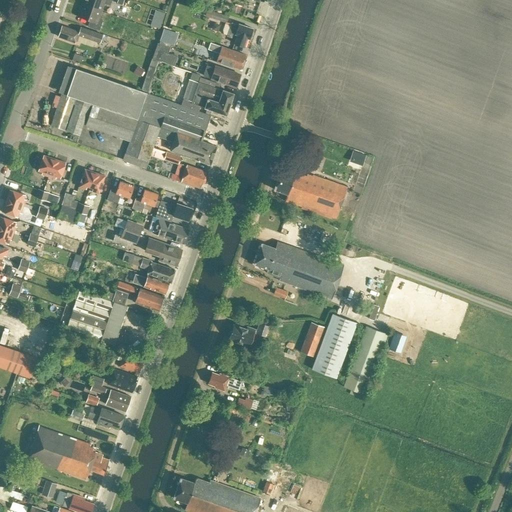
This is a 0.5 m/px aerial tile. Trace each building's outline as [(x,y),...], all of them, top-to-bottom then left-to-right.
[(83,0),(82,5),(101,12),(104,4),(110,6),(111,0),(83,0)] [(98,20),(101,12),(82,5),(77,17),(89,21),(87,27),(99,31),(102,21),(98,20)] [(156,11),(154,19),(162,21),(165,14),(156,11)] [(228,17),(213,12),(211,18),(226,23),(228,17)] [(249,40),(249,39),(251,38),(252,36),(251,34),(252,29),(238,25),(238,26),(231,24),(227,37),(235,40),(234,44),(244,47),(247,39),(249,40)] [(79,32),(62,26),(58,37),(75,43),(78,36),(100,43),(103,35),(80,28),(79,32)] [(160,41),(171,44),(175,33),(164,29),(160,41)] [(168,54),(170,48),(157,43),(152,59),(174,66),(177,57),(168,54)] [(222,47),(210,43),(207,50),(219,54),(217,63),(231,68),(232,67),(240,70),(245,56),(245,55),(245,56),(222,48),(222,47)] [(83,57),(74,54),(72,60),(81,63),(83,57)] [(140,92),(132,117),(137,119),(160,127),(157,137),(173,143),(176,134),(189,138),(200,142),(209,116),(205,114),(146,94),(158,61),(152,59),(140,92)] [(237,74),(215,67),(214,66),(213,68),(206,65),(202,77),(235,88),(237,82),(239,77),(237,74)] [(140,69),(136,75),(140,77),(144,71),(140,69)] [(140,92),(76,70),(67,95),(132,117),(140,92)] [(205,114),(209,116),(211,110),(225,115),(227,110),(228,109),(227,109),(232,95),(233,95),(233,94),(232,94),(218,89),(220,85),(199,78),(198,75),(191,73),(189,80),(182,100),(181,106),(198,112),(200,107),(207,109),(205,114)] [(65,131),(79,136),(90,104),(61,95),(51,126),(63,131),(72,105),(74,106),(65,131)] [(129,142),(137,121),(93,106),(85,127),(129,142)] [(137,121),(129,142),(125,154),(148,162),(154,145),(157,137),(160,127),(137,119),(137,121)] [(200,142),(189,138),(176,134),(173,143),(170,152),(210,165),(216,147),(200,142)] [(180,158),(165,153),(163,160),(177,165),(180,158)] [(48,177),(54,159),(43,156),(42,156),(43,156),(38,171),(42,173),(41,175),(48,177)] [(54,159),(48,177),(55,179),(56,177),(60,179),(65,164),(65,163),(54,159)] [(186,165),(181,183),(200,189),(202,183),(205,182),(207,178),(205,175),(206,172),(186,165)] [(89,188),(94,173),(84,170),(78,188),(85,190),(86,187),(89,188)] [(295,173),(294,177),(280,172),(274,190),(288,195),(285,202),(336,219),(347,187),(313,176),(312,177),(307,175),(306,177),(295,173)] [(94,173),(89,188),(92,189),(91,192),(98,195),(104,176),(94,173)] [(120,196),(128,199),(133,186),(120,182),(116,191),(111,189),(107,200),(117,204),(120,196)] [(40,200),(43,191),(37,189),(34,198),(40,200)] [(9,190),(6,201),(24,207),(26,200),(24,200),(26,196),(10,190),(9,190)] [(142,212),(145,204),(154,207),(158,194),(144,190),(141,200),(136,198),(132,208),(142,212)] [(43,191),(40,200),(46,201),(48,193),(43,191)] [(74,196),(65,193),(61,205),(62,205),(57,218),(74,224),(78,213),(86,215),(89,207),(78,203),(79,202),(72,200),(74,196)] [(24,207),(6,201),(2,213),(2,212),(18,218),(20,213),(22,214),(24,207)] [(155,218),(158,219),(170,224),(173,216),(188,221),(192,209),(177,204),(176,206),(161,201),(155,218)] [(44,221),(46,213),(38,210),(35,218),(44,221)] [(0,216),(0,229),(14,234),(17,227),(15,226),(16,223),(1,217),(0,217),(0,216)] [(170,224),(158,219),(153,234),(184,244),(189,230),(170,224)] [(123,229),(138,235),(141,228),(126,222),(123,229)] [(14,234),(0,229),(0,241),(8,245),(10,240),(12,241),(14,234)] [(136,242),(138,235),(123,229),(121,236),(136,242)] [(36,242),(38,237),(31,234),(30,234),(28,239),(36,242)] [(182,250),(152,240),(148,239),(144,250),(147,251),(162,257),(160,261),(176,266),(182,250)] [(331,299),(344,266),(277,242),(274,249),(261,244),(254,265),(267,269),(266,272),(267,274),(279,278),(279,280),(331,299)] [(0,258),(3,259),(4,256),(7,257),(9,250),(0,247),(0,258)] [(122,261),(132,264),(134,256),(125,253),(122,261)] [(88,270),(93,271),(97,260),(92,258),(88,270)] [(143,259),(140,267),(148,270),(147,274),(148,275),(169,282),(171,283),(175,270),(149,261),(150,260),(143,258),(143,259)] [(29,262),(21,259),(17,270),(25,273),(27,267),(33,269),(35,265),(29,263),(29,262)] [(135,274),(133,280),(145,284),(144,287),(165,294),(169,282),(148,275),(147,279),(135,274)] [(104,298),(124,305),(128,294),(136,297),(134,303),(158,311),(163,297),(140,289),(119,282),(114,294),(106,292),(104,298)] [(21,287),(12,284),(8,295),(17,298),(21,287)] [(288,292),(276,287),(273,294),(285,299),(288,292)] [(124,305),(104,298),(104,299),(80,291),(67,329),(115,345),(128,307),(124,306),(124,305)] [(27,295),(19,292),(17,298),(25,301),(27,295)] [(336,378),(356,323),(332,314),(311,368),(336,378)] [(265,337),(269,327),(259,323),(257,331),(248,328),(248,330),(234,325),(229,339),(234,341),(233,344),(241,346),(242,343),(249,346),(254,333),(265,337)] [(324,328),(311,323),(300,352),(313,357),(324,328)] [(365,395),(387,335),(365,326),(342,386),(365,395)] [(394,333),(388,349),(396,352),(402,336),(394,333)] [(105,345),(95,342),(91,353),(99,356),(98,360),(109,364),(112,355),(116,357),(117,354),(108,350),(107,354),(103,352),(105,345)] [(0,366),(30,377),(38,380),(44,362),(36,359),(36,358),(0,345),(0,366)] [(145,358),(124,351),(119,367),(139,374),(145,358)] [(132,393),(138,378),(113,369),(107,385),(132,393)] [(239,390),(242,383),(229,378),(229,377),(220,374),(219,376),(212,373),(208,384),(216,387),(215,388),(224,391),(226,386),(239,390)] [(104,379),(92,375),(90,382),(101,386),(104,379)] [(131,398),(111,391),(92,384),(90,390),(103,395),(102,398),(107,399),(106,405),(126,412),(131,398)] [(99,399),(88,395),(85,402),(96,406),(99,399)] [(244,400),(238,398),(235,404),(249,409),(252,400),(245,398),(244,400)] [(123,416),(101,409),(101,411),(91,407),(88,417),(98,420),(96,424),(109,428),(111,426),(119,429),(123,416)] [(81,424),(85,414),(73,410),(71,417),(68,416),(67,419),(81,424)] [(104,475),(109,461),(102,458),(103,455),(92,452),(93,449),(89,447),(89,444),(39,427),(27,460),(85,480),(89,470),(104,475)] [(220,478),(222,472),(216,469),(214,476),(220,478)] [(184,511),(188,511),(255,511),(260,499),(209,481),(209,483),(197,479),(195,480),(194,484),(180,479),(173,498),(187,503),(184,511)] [(57,484),(46,481),(41,494),(52,498),(57,484)] [(269,494),(272,485),(265,483),(262,492),(269,494)] [(0,498),(8,502),(12,491),(0,487),(0,498)] [(91,511),(94,505),(83,501),(84,497),(67,492),(62,507),(78,511),(91,511)]
